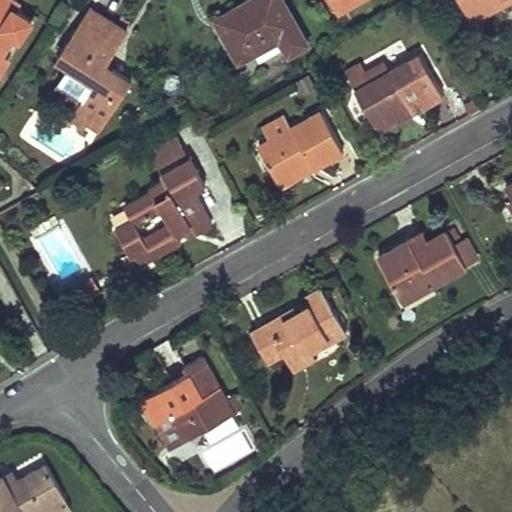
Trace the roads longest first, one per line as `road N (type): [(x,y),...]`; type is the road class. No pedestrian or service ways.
road 1 (residential): [(47,384),(511,117)]
road 2 (residential): [(511,312),(266,478),(235,511)]
road 3 (residential): [(153,511),(47,384)]
